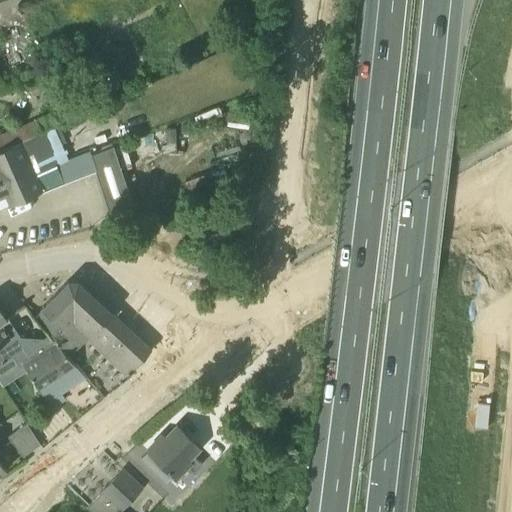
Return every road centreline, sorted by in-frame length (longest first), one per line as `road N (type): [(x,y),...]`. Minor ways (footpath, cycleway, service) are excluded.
road 1 (motorway): [(384,0),(327,511)]
road 2 (motorway): [(385,511),(442,0)]
road 3 (tertiary): [(217,341),(511,175)]
road 4 (tertiary): [(7,511),(217,341)]
road 5 (residential): [(0,267),(82,251),(139,269)]
